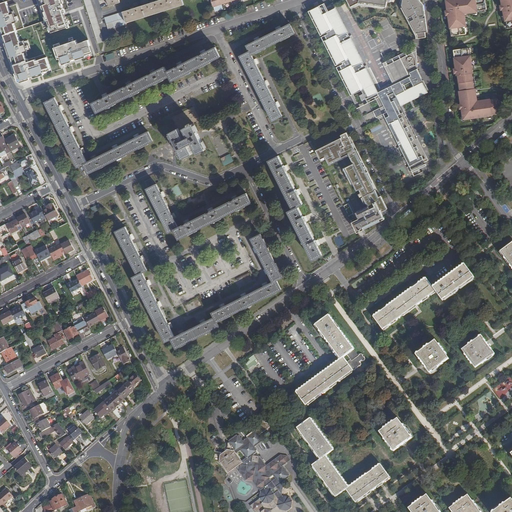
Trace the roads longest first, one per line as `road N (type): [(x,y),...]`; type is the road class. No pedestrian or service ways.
road 1 (residential): [(291,3),(399,216)]
road 2 (residential): [(64,79),(93,135),(234,66)]
road 3 (residential): [(74,206),(155,167),(214,180),(243,166)]
road 4 (tertiary): [(164,387),(305,286)]
road 5 (residential): [(462,162),(449,143),(427,0)]
road 6 (residential): [(215,28),(64,79)]
road 7 (residential): [(131,321),(1,388)]
road 8 (residential): [(243,166),(305,286)]
